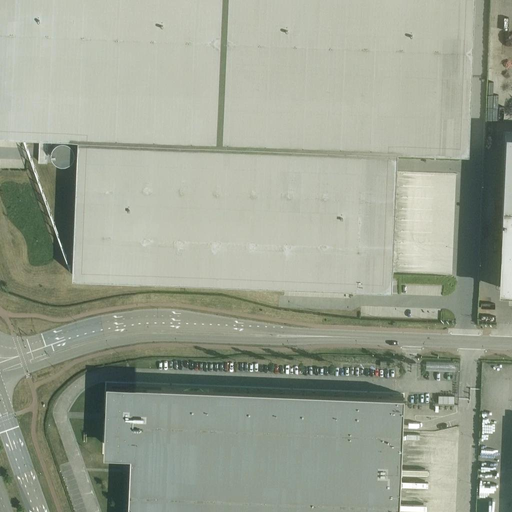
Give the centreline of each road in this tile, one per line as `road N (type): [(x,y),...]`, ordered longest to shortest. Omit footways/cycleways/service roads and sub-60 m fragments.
road 1 (unknown): [(410,349),(410,375),(92,379),(75,394),(71,422),(98,511)]
road 2 (unclassified): [(370,338),(159,320),(88,330),(0,360)]
road 3 (unclassified): [(0,378),(127,339),(370,338)]
road 4 (unclassified): [(511,344),(370,338)]
road 5 (tertiary): [(41,511),(0,395)]
